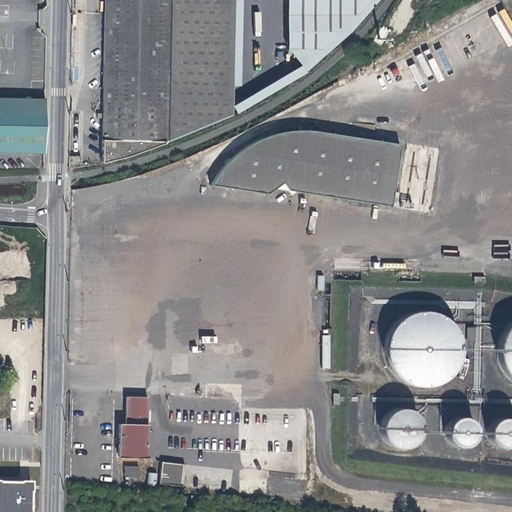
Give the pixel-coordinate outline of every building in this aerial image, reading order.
[(104,0),(103,50),(101,162),(128,156),(174,139),(230,115),(231,85),(232,0),(104,0)] [(239,0),(232,0),(231,85),(239,85),(239,0)] [(288,0),(288,51),(299,59),(303,67),(254,92),(249,98),(234,106),(237,112),(317,71),(374,0),(288,0)] [(285,66),(289,73),(301,66),(297,59),(285,66)] [(46,98),(0,96),(0,154),(43,156),(46,98)] [(218,175),(212,186),(266,192),(283,182),(290,194),(295,190),(389,207),(399,146),(299,130),(291,130),(283,132),(274,133),(262,137),(255,141),(251,143),(244,147),(237,152),(228,161),(218,175)] [(188,338),(241,340),(242,308),(188,307),(188,338)] [(385,345),(385,347),(385,349),(385,354),(387,361),(389,364),(391,368),(392,370),(396,374),(399,377),(405,381),(409,382),(414,384),(420,385),(428,385),(434,383),(441,380),(445,377),(450,373),(454,366),(457,361),(458,355),(459,347),(459,342),(458,336),(456,331),(454,327),(450,322),(446,318),(440,314),(432,311),(424,310),(416,310),(410,312),(403,315),(397,320),(393,325),(389,331),(386,340),(385,345)] [(511,320),(509,323),(504,327),(502,331),(501,333),(498,340),(497,347),(497,354),(498,359),(500,365),(503,371),(509,378),(511,380),(511,320)] [(118,456),(146,457),(148,397),(126,396),(125,424),(119,424),(119,438),(118,456)] [(406,407),(385,411),(378,425),(381,441),(403,451),(423,447),(424,453),(434,451),(441,454),(444,448),(443,442),(434,438),(434,437),(427,434),(430,429),(428,419),(438,417),(435,406),(428,407),(417,402),(413,410),(406,407)] [(511,418),(496,418),(496,449),(511,449),(511,418)] [(480,419),(453,419),(454,446),(480,446),(480,419)] [(160,482),(183,485),(185,464),(162,461),(160,482)] [(125,466),(125,476),(139,476),(138,467),(125,466)] [(157,485),(157,473),(148,472),(148,485),(157,485)] [(0,511),(30,511),(30,485),(0,481),(0,511)]
